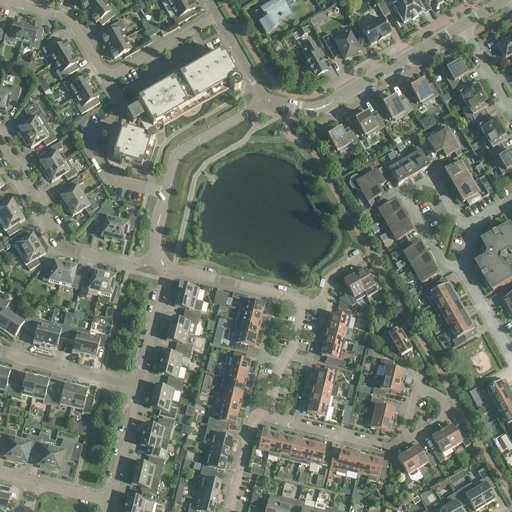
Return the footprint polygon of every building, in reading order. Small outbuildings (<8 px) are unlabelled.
[(79,0),(83,4),(81,6),(85,10),(89,15),(105,2),(102,0),(79,0)] [(161,0),(164,4),(167,2),(171,10),(188,0),(161,0)] [(192,5),(191,5),(188,0),(171,10),(175,17),(172,19),(177,27),(196,17),(193,11),(195,10),(192,5)] [(283,17),(289,13),(287,9),(295,4),(292,0),(277,0),(255,13),(256,16),(260,24),(259,25),(266,36),(277,30),(274,25),(282,20),(281,18),(283,17)] [(399,0),(401,3),(392,8),(397,17),(399,16),(404,25),(411,20),(412,22),(418,19),(417,17),(423,13),(430,9),(425,2),(424,0),(399,0)] [(92,20),(96,24),(98,23),(102,28),(119,14),(113,7),(110,9),(105,2),(89,15),(93,19),(92,20)] [(376,6),(384,19),(390,16),(382,3),(376,6)] [(318,27),(314,19),(310,22),(314,29),(318,27)] [(153,20),(148,23),(155,36),(160,33),(153,20)] [(378,42),(378,43),(384,40),(383,39),(391,35),(382,20),(362,31),(370,46),(378,42)] [(22,43),(26,24),(21,23),(21,22),(15,21),(14,23),(9,22),(3,43),(12,45),(13,41),(22,43)] [(122,32),(125,31),(120,22),(101,33),(104,38),(102,40),(105,45),(106,45),(109,50),(126,40),(122,32)] [(150,39),(155,36),(148,23),(142,27),(150,39)] [(32,26),(26,24),(22,43),(30,46),(29,49),(38,51),(43,30),(38,29),(38,26),(32,25),(32,26)] [(309,35),(305,28),(296,33),(299,40),(309,35)] [(360,53),(353,42),(355,41),(351,31),(340,35),(342,40),(335,44),(330,35),(322,40),(334,61),(342,56),(345,61),(351,58),(351,59),(358,56),(357,54),(360,53)] [(511,33),(509,35),(511,40),(499,48),(506,60),(511,57),(511,58),(511,33)] [(69,49),(66,43),(64,45),(60,39),(42,51),(47,59),(50,57),(54,64),(71,54),(68,49),(69,49)] [(126,40),(109,50),(112,55),(111,55),(114,60),(132,50),(126,40)] [(315,79),(328,72),(322,62),(324,61),(323,61),(313,43),(305,48),(311,57),(304,61),(308,67),(306,68),(310,74),(311,73),(315,79)] [(272,47),(275,53),(281,50),(278,44),(272,47)] [(241,86),(240,85),(240,84),(239,83),(238,82),(236,81),(236,80),(237,79),(222,53),(214,58),(231,88),(230,89),(231,89),(231,90),(232,91),(233,92),(234,92),(235,92),(237,92),(238,91),(239,90),(240,89),(240,88),(241,87),(241,86)] [(79,70),(76,65),(78,64),(75,59),(74,59),(71,54),(54,64),(59,72),(56,73),(61,82),(79,70)] [(223,93),(230,89),(231,88),(214,58),(205,63),(223,93)] [(205,63),(197,68),(214,98),(223,93),(205,63)] [(451,66),(441,72),(453,92),(456,90),(464,85),(461,80),(466,77),(459,65),(453,68),(451,66)] [(197,68),(188,73),(206,103),(214,98),(197,68)] [(434,73),(431,68),(426,71),(429,76),(434,73)] [(197,108),(206,103),(188,73),(180,77),(197,108)] [(75,99),(92,88),(89,83),(90,83),(86,78),(84,79),(81,74),(63,85),(68,93),(71,91),(75,99)] [(180,77),(172,82),(189,112),(197,108),(180,77)] [(163,87),(181,117),(189,112),(172,82),(163,87)] [(423,107),(440,97),(433,85),(426,89),(423,83),(411,90),(415,99),(414,100),(417,105),(418,104),(419,105),(421,104),(423,107)] [(464,85),(456,90),(461,100),(462,100),(466,106),(482,96),(477,88),(477,89),(475,86),(469,89),(466,84),(464,85)] [(0,116),(2,117),(2,114),(6,115),(9,102),(17,103),(20,89),(12,87),(11,91),(0,88),(0,89),(0,116)] [(163,87),(155,92),(172,122),(181,117),(163,87)] [(95,94),(92,88),(75,99),(80,106),(77,108),(81,116),(100,105),(97,100),(99,98),(96,93),(95,94)] [(164,127),(172,122),(155,92),(146,97),(164,127)] [(466,106),(465,106),(466,107),(475,123),(485,117),(482,112),(488,109),(486,105),(487,105),(482,96),(466,106)] [(138,102),(144,112),(156,133),(157,132),(158,131),(159,131),(160,131),(161,132),(162,133),(164,127),(146,97),(138,102)] [(395,123),(412,113),(405,101),(398,105),(395,99),(383,106),(388,115),(386,116),(389,121),(391,120),(392,121),(394,120),(395,123)] [(30,122),(18,129),(20,133),(18,134),(23,141),(47,126),(48,125),(35,104),(24,112),(30,122)] [(153,137),(156,133),(144,112),(140,114),(137,109),(128,114),(133,123),(139,120),(145,131),(143,137),(154,141),(154,140),(154,139),(154,138),(154,137),(153,137)] [(385,129),(378,117),(371,121),(368,115),(356,123),(360,131),(359,132),(362,137),(363,136),(364,138),(366,136),(368,139),(385,129)] [(427,129),(437,123),(433,116),(422,122),(427,129)] [(485,117),(475,123),(481,133),(485,139),(502,130),(497,121),(496,122),(494,119),(488,122),(485,117)] [(71,118),(63,122),(66,128),(74,123),(71,118)] [(428,142),(422,145),(425,150),(430,147),(435,156),(442,152),(449,124),(446,123),(441,126),(439,136),(428,142)] [(449,124),(442,152),(446,158),(454,153),(457,158),(462,156),(459,151),(452,139),(455,129),(452,125),(449,124)] [(42,129),(23,141),(27,148),(29,147),(31,150),(43,143),(46,148),(57,141),(47,126),(42,129)] [(65,138),(71,135),(66,127),(60,131),(65,138)] [(466,128),(461,131),(464,136),(469,133),(466,128)] [(122,130),(119,140),(154,151),(157,142),(154,141),(143,137),(122,130)] [(485,139),(482,141),(488,153),(491,151),(494,156),(503,151),(505,150),(501,145),(507,142),(505,138),(506,138),(502,130),(485,139)] [(343,137),(341,133),(340,131),(328,139),(333,147),(331,148),(334,153),(336,152),(337,154),(339,152),(340,155),(357,145),(350,133),(343,137)] [(401,145),(399,139),(393,143),(396,148),(401,145)] [(119,140),(116,149),(151,161),(154,151),(119,140)] [(51,156),(39,163),(41,167),(39,168),(43,175),(63,163),(57,153),(62,150),(59,144),(48,151),(51,156)] [(402,145),(397,148),(400,153),(405,150),(402,145)] [(148,170),(151,161),(116,149),(113,159),(148,170)] [(417,149),(407,155),(410,159),(419,174),(420,173),(429,168),(427,165),(431,162),(428,157),(424,160),(420,153),(417,149)] [(494,156),(491,157),(503,177),(511,171),(511,170),(511,169),(511,168),(511,155),(511,153),(506,156),(503,151),(494,156)] [(390,162),(395,159),(392,153),(387,156),(390,162)] [(410,159),(399,165),(408,180),(419,174),(410,159)] [(369,163),(373,170),(379,166),(376,160),(369,163)] [(43,175),(48,182),(50,181),(52,184),(64,177),(67,182),(78,175),(74,169),(73,170),(67,161),(63,163),(43,175)] [(450,163),(445,166),(448,171),(445,172),(451,183),(466,174),(471,171),(465,161),(453,168),(450,163)] [(399,165),(389,171),(398,186),(408,180),(399,165)] [(480,165),(475,169),(478,174),(483,171),(480,165)] [(351,179),(350,182),(377,189),(384,186),(379,177),(384,174),(381,169),(376,172),(365,179),(355,176),(351,179)] [(466,174),(451,183),(457,193),(472,184),(466,174)] [(484,177),(478,180),(481,186),(487,183),(484,177)] [(72,190),(60,197),(62,201),(60,202),(64,209),(84,197),(78,187),(83,184),(80,178),(69,185),(72,190)] [(350,182),(349,185),(352,190),(361,192),(368,204),(371,209),(376,206),(373,201),(381,196),(377,189),(350,182)] [(472,184),(457,193),(463,203),(471,198),(476,195),(478,194),(472,184)] [(84,197),(64,209),(69,216),(71,215),(73,218),(85,211),(88,215),(94,212),(99,209),(93,199),(87,203),(84,197)] [(0,200),(0,222),(18,211),(12,201),(7,204),(1,200),(0,200)] [(394,203),(379,211),(384,221),(385,222),(400,213),(394,203)] [(91,221),(104,224),(101,238),(104,239),(104,241),(112,243),(117,221),(112,220),(111,220),(112,213),(101,210),(100,211),(91,221)] [(0,222),(0,224),(5,233),(6,233),(8,238),(19,231),(16,226),(24,221),(18,211),(0,222)] [(367,211),(362,214),(365,220),(370,217),(367,211)] [(400,213),(385,222),(390,231),(391,232),(406,223),(400,213)] [(117,221),(112,243),(120,245),(120,243),(124,244),(127,230),(133,231),(136,219),(130,218),(128,224),(117,221)] [(406,223),(391,232),(397,242),(412,233),(406,223)] [(498,260),(499,256),(509,250),(511,254),(511,227),(511,226),(498,234),(497,232),(497,233),(494,234),(495,236),(483,242),(487,249),(483,251),(481,256),(484,261),(477,264),(484,275),(483,276),(483,277),(485,279),(484,279),(485,280),(486,279),(494,292),(511,281),(511,273),(509,267),(504,270),(498,260)] [(376,227),(371,230),(374,235),(379,232),(376,227)] [(3,245),(7,251),(14,247),(20,257),(39,245),(33,235),(25,240),(22,234),(3,245)] [(385,235),(379,238),(382,244),(388,241),(385,235)] [(20,257),(26,267),(27,267),(29,272),(40,266),(37,260),(45,256),(39,245),(20,257)] [(419,245),(404,254),(409,264),(425,255),(419,245)] [(425,255),(409,264),(415,274),(431,266),(425,255)] [(48,284),(60,287),(65,265),(54,262),(51,271),(46,270),(42,282),(48,284)] [(400,262),(395,265),(398,271),(403,268),(400,262)] [(65,265),(60,287),(72,290),(72,289),(77,290),(80,278),(75,277),(77,268),(65,265)] [(431,266),(415,274),(421,285),(437,276),(431,266)] [(353,274),(364,293),(366,297),(367,299),(377,293),(383,290),(376,279),(371,282),(364,270),(360,273),(359,270),(353,274)] [(84,279),(80,297),(86,298),(87,294),(99,296),(104,274),(93,272),(90,281),(84,279)] [(99,296),(110,299),(108,304),(115,306),(119,288),(114,286),(116,277),(104,274),(99,296)] [(366,297),(364,293),(353,274),(347,277),(348,280),(344,282),(350,294),(345,297),(351,308),(357,305),(356,303),(366,297)] [(404,274),(399,277),(402,282),(407,279),(404,274)] [(437,290),(434,285),(423,292),(431,307),(436,305),(435,304),(454,294),(448,284),(437,290)] [(180,286),(177,297),(197,302),(199,290),(180,286)] [(511,288),(510,290),(511,293),(511,295),(502,302),(508,311),(511,308),(511,288)] [(413,290),(408,293),(411,298),(416,295),(413,290)] [(219,307),(219,306),(222,294),(216,293),(213,306),(219,307)] [(222,294),(219,306),(225,308),(228,295),(222,294)] [(435,304),(436,305),(440,313),(459,302),(454,294),(435,304)] [(177,297),(175,308),(188,311),(187,317),(190,318),(199,320),(204,303),(197,302),(177,297)] [(0,334),(3,336),(14,318),(5,312),(10,305),(5,300),(0,305),(0,314),(1,316),(0,317),(0,334)] [(239,311),(262,317),(265,306),(242,300),(239,311)] [(464,311),(459,302),(440,313),(446,322),(464,311)] [(74,311),(75,305),(69,303),(67,310),(74,311)] [(382,309),(387,317),(396,312),(391,304),(382,309)] [(337,316),(331,315),(329,325),(347,330),(351,313),(339,310),(337,316)] [(239,311),(236,322),(260,327),(262,317),(239,311)] [(446,322),(451,331),(469,320),(464,311),(446,322)] [(22,328),(29,332),(34,319),(27,316),(23,323),(14,318),(3,336),(7,339),(8,338),(14,341),(22,328)] [(172,320),(169,331),(188,335),(194,337),(197,326),(198,326),(199,320),(190,318),(187,317),(185,323),(172,320)] [(44,350),(51,324),(40,322),(34,319),(29,332),(36,334),(33,345),(39,347),(39,348),(44,350)] [(475,330),(469,320),(451,331),(456,340),(452,342),(455,348),(466,342),(463,336),(475,330)] [(234,332),(239,333),(257,338),(260,327),(236,322),(234,332)] [(51,324),(44,350),(50,351),(50,349),(57,351),(59,340),(67,342),(70,329),(51,324)] [(347,330),(329,325),(326,336),(344,340),(347,330)] [(383,339),(389,351),(395,348),(401,358),(402,357),(404,359),(411,355),(410,353),(412,352),(408,345),(413,342),(405,327),(400,330),(398,327),(387,334),(388,336),(383,339)] [(90,333),(70,329),(67,342),(75,344),(72,355),(78,356),(78,358),(83,359),(89,338),(90,333)] [(169,331),(166,342),(180,345),(179,351),(182,352),(191,354),(193,347),(186,346),(186,345),(188,335),(169,331)] [(235,350),(247,353),(248,347),(254,349),(257,338),(239,333),(235,350)] [(95,340),(89,338),(83,359),(89,361),(89,359),(95,360),(98,349),(104,350),(107,337),(101,336),(98,336),(96,337),(95,339),(95,340)] [(222,338),(215,336),(213,345),(220,346),(222,338)] [(326,336),(324,346),(342,351),(344,340),(326,336)] [(342,351),(324,346),(321,357),(327,359),(326,364),(338,367),(342,351)] [(163,353),(161,364),(180,369),(183,359),(189,360),(191,354),(182,352),(179,351),(177,357),(163,353)] [(234,353),(232,360),(227,358),(225,368),(226,369),(230,370),(248,374),(251,363),(245,362),(246,356),(234,353)] [(385,368),(383,379),(405,385),(406,378),(404,377),(405,372),(392,369),(393,363),(381,360),(380,366),(385,368)] [(161,364),(158,375),(177,380),(180,369),(161,364)] [(337,370),(325,367),(323,373),(317,372),(315,382),(333,387),(337,370)] [(10,372),(0,369),(0,391),(5,393),(5,395),(12,397),(16,384),(8,382),(10,372)] [(226,369),(223,379),(227,380),(246,384),(248,374),(230,370),(226,369)] [(23,386),(16,384),(12,397),(20,399),(21,396),(33,399),(38,378),(26,376),(23,386)] [(46,393),(49,381),(38,378),(33,399),(43,402),(43,405),(51,407),(54,395),(46,393)] [(246,384),(227,380),(223,379),(221,390),(225,391),(243,395),(246,384)] [(403,391),(405,385),(383,379),(380,391),(374,389),(373,395),(385,398),(386,392),(399,396),(400,391),(403,391)] [(478,388),(481,394),(487,391),(492,400),(509,390),(504,380),(492,387),(490,382),(478,388)] [(333,387),(315,382),(312,393),(330,398),(336,399),(339,388),(333,387)] [(62,397),(54,395),(51,407),(59,409),(60,406),(71,409),(76,388),(65,385),(62,397)] [(174,392),(155,387),(152,398),(172,403),(174,392)] [(88,391),(76,388),(71,409),(82,411),(82,414),(90,416),(94,399),(90,398),(86,397),(88,391)] [(497,408),(511,399),(511,394),(509,390),(492,400),(497,408)] [(240,405),(243,395),(225,391),(222,401),(240,405)] [(328,408),(330,398),(312,393),(310,403),(328,408)] [(152,398),(150,409),(164,413),(162,419),(175,422),(177,410),(170,408),(172,403),(152,398)] [(376,407),(373,418),(395,424),(397,417),(394,416),(395,411),(382,408),(384,402),(372,399),(370,405),(376,407)] [(502,417),(511,411),(511,399),(497,408),(502,417)] [(220,412),(238,416),(240,405),(222,401),(220,412)] [(307,414),(325,419),(328,408),(310,403),(307,414)] [(238,416),(220,412),(214,410),(212,419),(209,418),(207,426),(228,431),(229,425),(235,427),(238,416)] [(505,434),(511,430),(511,411),(502,417),(497,420),(505,434)] [(341,425),(347,426),(350,414),(344,412),(341,425)] [(350,414),(347,426),(353,428),(356,415),(350,414)] [(394,430),(395,424),(373,418),(370,430),(390,434),(391,429),(394,430)] [(49,419),(47,426),(54,427),(56,420),(49,419)] [(146,425),(143,436),(169,443),(172,430),(174,424),(162,421),(160,429),(146,425)] [(452,426),(447,429),(446,427),(440,430),(452,450),(462,444),(465,449),(470,446),(464,435),(459,438),(452,426)] [(207,427),(203,444),(210,446),(229,451),(232,440),(221,437),(218,436),(219,430),(207,427)] [(442,456),(452,450),(440,430),(434,434),(436,436),(431,439),(438,450),(433,453),(440,464),(445,461),(442,456)] [(5,432),(2,444),(8,446),(7,449),(7,450),(4,458),(7,459),(8,459),(7,461),(15,463),(20,442),(15,441),(15,434),(5,432)] [(258,451),(269,453),(273,435),(263,432),(258,451)] [(273,435),(269,453),(268,457),(278,460),(284,437),(273,435)] [(38,440),(35,452),(41,454),(40,457),(40,458),(38,467),(40,467),(41,467),(41,469),(48,471),(54,450),(55,444),(48,442),(48,438),(39,436),(39,439),(38,440)] [(146,449),(144,457),(153,459),(164,462),(166,457),(165,457),(169,443),(143,436),(140,447),(146,449)] [(20,442),(15,463),(23,465),(23,463),(24,463),(26,464),(28,455),(29,454),(29,451),(35,452),(38,440),(28,437),(25,443),(20,442)] [(278,460),(289,462),(294,440),(284,437),(278,460)] [(192,449),(194,442),(187,440),(185,447),(192,449)] [(289,462),(299,465),(305,443),(294,440),(289,462)] [(54,450),(48,471),(56,473),(57,471),(58,471),(60,472),(62,463),(62,462),(63,459),(69,461),(71,453),(73,444),(64,442),(59,452),(54,450)] [(310,467),(311,463),(315,445),(305,443),(299,465),(310,467)] [(315,445),(311,463),(327,468),(330,455),(325,454),(326,448),(315,445)] [(210,446),(208,457),(227,461),(229,451),(210,446)] [(412,447),(406,451),(418,470),(428,464),(431,470),(436,466),(430,456),(425,459),(418,447),(413,450),(412,447)] [(346,476),(351,454),(341,451),(339,457),(333,456),(329,473),(335,474),(335,473),(346,476)] [(416,471),(418,470),(406,451),(400,455),(402,457),(397,460),(404,471),(399,474),(407,487),(412,484),(408,477),(409,476),(410,477),(412,477),(416,475),(417,473),(416,471)] [(71,453),(69,461),(70,461),(79,463),(80,456),(71,453)] [(346,476),(345,479),(355,482),(357,475),(362,457),(351,454),(346,476)] [(203,463),(200,473),(209,475),(211,469),(224,472),(227,461),(208,457),(206,464),(203,463)] [(357,475),(368,477),(372,459),(362,457),(357,475)] [(136,464),(134,475),(159,481),(164,462),(153,459),(151,467),(136,464)] [(382,468),(383,462),(372,459),(368,477),(367,481),(376,484),(377,480),(384,482),(387,469),(382,468)] [(250,474),(263,478),(264,471),(252,468),(250,474)] [(484,470),(477,474),(482,481),(473,487),(475,491),(485,507),(495,501),(489,492),(495,488),(484,470)] [(457,483),(467,477),(463,471),(453,477),(456,482),(457,483)] [(200,473),(198,483),(201,483),(199,490),(219,495),(221,484),(208,481),(209,475),(200,473)] [(134,475),(131,486),(145,489),(143,495),(155,498),(159,481),(134,475)] [(471,484),(456,493),(465,507),(470,504),(474,511),(476,511),(485,507),(475,491),(473,487),(471,484)] [(0,509),(6,511),(9,498),(0,496),(0,489),(0,509)] [(199,490),(197,501),(216,506),(219,495),(199,490)] [(128,497),(125,508),(139,511),(151,511),(155,498),(143,495),(135,493),(133,499),(128,497)] [(450,506),(445,509),(447,511),(460,511),(465,507),(456,493),(446,499),(450,506)] [(256,509),(259,496),(253,495),(250,507),(256,509)] [(277,511),(281,499),(270,497),(266,511),(277,511)] [(295,511),(298,502),(281,498),(281,499),(277,511),(295,511)] [(190,506),(188,511),(214,511),(216,506),(197,501),(193,500),(191,506),(190,506)] [(298,502),(295,511),(313,511),(314,510),(316,504),(305,501),(304,504),(298,502)]
